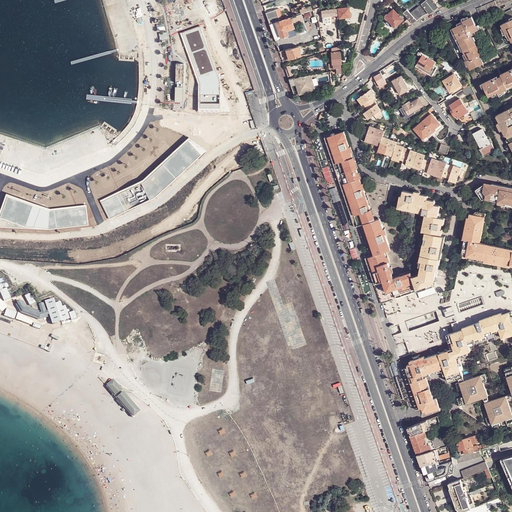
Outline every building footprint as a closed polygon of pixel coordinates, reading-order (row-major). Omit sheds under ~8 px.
[(413,23),(414,24),(418,20),(424,16),(430,13),(433,12),(439,7),(436,3),(439,1),(438,0),(428,0),(423,5),(412,14),(408,10),(404,13),(408,18),(413,23)] [(478,8),(480,13),(497,6),(495,1),(478,8)] [(339,9),(340,18),(346,18),(351,17),(351,16),(352,14),(351,13),(350,12),(349,7),(339,9)] [(266,13),(270,24),(276,22),(280,21),(279,16),(278,15),(276,10),(266,13)] [(396,28),(404,20),(394,10),(391,12),(389,14),(386,17),(389,21),(392,24),(396,28)] [(276,22),(281,38),(289,35),(287,31),(295,28),(292,21),(303,18),(302,14),(297,16),(297,15),(291,17),(283,20),(280,21),(276,22)] [(456,33),(464,50),(477,43),(476,40),(474,36),(473,35),(474,34),(474,33),(474,32),(476,31),(479,29),(479,28),(477,25),(473,15),(470,17),(463,20),(464,22),(458,25),(453,27),(454,28),(456,33)] [(483,82),(494,77),(496,76),(496,77),(498,75),(499,76),(502,75),(502,73),(511,67),(511,39),(511,38),(510,38),(507,33),(506,33),(503,28),(504,27),(502,24),(508,21),(505,15),(486,24),(503,58),(485,66),(483,63),(477,66),(471,69),(470,70),(481,92),(486,89),(485,86),(483,87),(482,83),(483,82)] [(511,18),(511,19),(508,21),(502,24),(504,27),(507,33),(508,32),(511,38),(511,39),(511,18)] [(270,24),(275,40),(281,38),(276,22),(270,24)] [(200,26),(180,33),(198,84),(199,112),(231,112),(200,26)] [(146,28),(138,29),(141,45),(149,43),(146,28)] [(463,50),(464,50),(456,33),(455,34),(463,50)] [(465,54),(467,59),(466,60),(469,65),(471,69),(477,66),(483,63),(485,63),(483,59),(482,57),(483,56),(477,43),(464,50),(466,53),(465,54)] [(286,50),(289,60),(301,56),(299,47),(286,50)] [(339,68),(339,77),(343,77),(342,64),(342,63),(341,58),(341,52),(332,52),(333,63),(333,64),(333,68),(339,68)] [(425,72),(432,76),(434,74),(437,67),(433,65),(435,62),(423,55),(417,65),(416,67),(420,69),(425,72)] [(449,63),(445,61),(443,64),(446,66),(444,70),(448,72),(456,68),(449,63)] [(502,75),(508,87),(511,85),(511,67),(502,73),(502,75)] [(379,85),(386,82),(381,73),(375,76),(374,77),(379,85)] [(450,91),(450,92),(462,85),(458,78),(456,76),(455,74),(442,82),(443,84),(443,85),(445,88),(447,87),(450,91)] [(289,80),(295,96),(314,90),(311,75),(289,80)] [(499,76),(497,78),(496,77),(496,76),(494,77),(483,82),(485,86),(486,89),(490,96),(493,94),(499,92),(500,93),(506,90),(509,88),(508,87),(502,75),(499,76)] [(408,86),(406,83),(402,76),(393,81),(401,95),(410,90),(409,89),(408,86)] [(463,85),(465,88),(463,89),(467,96),(471,93),(473,95),(475,94),(475,93),(471,85),(469,81),(463,85)] [(364,104),(375,95),(376,95),(371,89),(358,98),(362,104),(364,104)] [(374,101),(378,99),(375,95),(364,104),(367,107),(374,101)] [(405,116),(406,119),(416,113),(415,111),(424,106),(420,98),(418,99),(413,102),(412,103),(411,101),(404,105),(405,107),(401,109),(405,116)] [(457,115),(468,108),(461,98),(451,105),(451,104),(450,105),(451,106),(454,110),(457,115)] [(376,104),(374,101),(367,107),(368,109),(376,104)] [(377,103),(376,104),(368,109),(364,113),(368,119),(374,114),(380,110),(382,109),(377,103)] [(511,107),(497,115),(500,122),(499,122),(503,130),(507,138),(509,138),(511,135),(511,107)] [(469,111),(468,108),(457,115),(455,117),(456,117),(457,118),(459,118),(469,111)] [(423,121),(433,132),(436,130),(436,129),(441,124),(432,114),(429,116),(426,112),(420,117),(423,121)] [(433,132),(423,121),(415,128),(424,139),(429,134),(430,135),(433,132)] [(373,143),(378,128),(371,125),(370,128),(369,128),(366,136),(365,140),(373,143)] [(407,139),(409,136),(411,133),(407,130),(401,127),(397,130),(396,133),(402,137),(407,139)] [(384,134),(385,130),(378,128),(373,143),(380,145),(383,136),(384,134)] [(481,149),(484,156),(485,155),(495,149),(492,142),(491,143),(483,128),(475,133),(473,134),(481,148),(480,148),(480,150),(481,149)] [(357,167),(353,157),(352,152),(350,146),(345,131),(331,136),(339,161),(346,182),(361,224),(364,223),(371,244),(374,255),(371,256),(380,282),(383,281),(385,281),(394,278),(394,277),(392,272),(390,267),(389,262),(387,256),(385,251),(391,249),(388,239),(386,234),(384,228),(381,218),(376,219),(375,220),(371,209),(364,188),(362,183),(361,178),(359,172),(357,167)] [(331,136),(325,138),(341,184),(346,182),(339,161),(331,136)] [(383,136),(380,145),(378,151),(385,154),(391,138),(383,136)] [(206,151),(188,138),(142,181),(100,201),(109,219),(155,198),(206,151)] [(398,141),(391,138),(385,154),(393,156),(397,143),(398,142),(398,141)] [(397,143),(393,156),(392,159),(399,161),(400,159),(403,150),(405,146),(397,143)] [(440,151),(448,154),(450,147),(442,144),(440,151)] [(411,149),(410,153),(406,162),(406,164),(413,167),(419,151),(411,149)] [(426,154),(419,151),(413,167),(421,169),(421,168),(425,158),(426,154)] [(433,157),(431,161),(428,170),(427,173),(434,175),(440,160),(433,157)] [(447,162),(440,160),(434,175),(442,178),(443,176),(446,167),(447,162)] [(449,180),(456,183),(459,176),(462,177),(465,170),(461,169),(461,167),(454,165),(453,169),(449,168),(446,177),(449,179),(449,180)] [(341,184),(355,226),(361,224),(346,182),(341,184)] [(511,187),(506,186),(497,184),(496,185),(495,187),(493,186),(493,185),(485,183),(476,189),(479,194),(480,193),(484,199),(485,198),(494,200),(494,198),(499,199),(499,201),(503,201),(503,202),(510,204),(511,203),(511,187)] [(422,231),(426,232),(424,237),(427,238),(425,243),(423,243),(420,260),(421,260),(422,261),(421,266),(420,274),(413,276),(416,286),(417,288),(435,282),(436,274),(438,264),(444,235),(442,235),(440,235),(441,229),(442,223),(444,218),(438,216),(440,205),(435,204),(436,200),(427,198),(426,198),(427,194),(421,193),(415,192),(403,190),(402,195),(400,205),(398,205),(398,207),(423,213),(425,214),(422,231)] [(88,225),(87,205),(49,209),(6,193),(0,210),(0,227),(48,230),(88,225)] [(467,257),(485,260),(510,265),(511,265),(511,235),(497,233),(497,231),(502,204),(484,200),(482,201),(481,205),(480,214),(477,213),(476,213),(474,214),(473,216),(470,216),(469,218),(465,241),(463,253),(463,254),(464,255),(467,257)] [(438,264),(436,274),(435,282),(417,288),(418,291),(436,285),(438,273),(439,269),(445,236),(444,235),(438,264)] [(366,258),(375,284),(380,282),(371,256),(366,258)] [(393,290),(394,292),(416,286),(413,276),(411,271),(394,277),(394,278),(385,281),(388,288),(392,287),(393,290)] [(385,281),(383,281),(386,292),(393,290),(392,287),(388,288),(385,281)] [(418,291),(417,288),(416,286),(394,292),(396,299),(414,293),(418,291)] [(447,309),(443,310),(446,318),(449,317),(455,315),(452,307),(447,309)] [(39,313),(26,308),(25,313),(37,317),(39,313)] [(65,316),(66,311),(61,310),(61,311),(59,310),(55,310),(55,309),(50,311),(50,312),(48,313),(46,308),(41,310),(45,319),(49,317),(49,316),(51,315),(52,316),(57,314),(56,313),(58,313),(60,313),(60,315),(65,316)] [(499,328),(502,337),(511,334),(511,318),(510,311),(502,314),(481,321),(482,323),(485,332),(492,330),(493,331),(499,328)] [(481,319),(481,321),(502,314),(502,313),(502,312),(481,319)] [(463,327),(464,329),(482,323),(481,321),(463,327)] [(448,328),(449,334),(461,330),(458,322),(457,322),(455,323),(452,323),(453,326),(452,327),(448,328)] [(464,329),(467,340),(474,338),(475,339),(486,335),(485,332),(482,323),(464,329)] [(406,364),(406,367),(407,368),(406,369),(411,382),(412,384),(413,389),(416,395),(417,399),(420,409),(421,412),(423,411),(426,410),(427,413),(433,411),(440,408),(439,406),(436,397),(434,398),(432,394),(431,390),(428,379),(427,377),(426,376),(426,373),(433,371),(438,370),(443,368),(444,368),(446,373),(446,374),(446,375),(448,381),(454,379),(459,378),(463,376),(461,370),(460,366),(459,363),(459,362),(457,356),(471,351),(467,340),(464,329),(461,330),(449,334),(451,338),(452,340),(454,348),(452,349),(425,358),(424,356),(420,357),(415,359),(410,360),(407,361),(408,364),(406,364)] [(446,374),(446,373),(444,368),(443,368),(438,370),(438,372),(439,375),(440,376),(446,374)] [(405,384),(408,383),(409,383),(411,382),(406,369),(404,370),(403,370),(401,371),(405,384)] [(488,395),(481,374),(471,377),(465,380),(460,381),(462,388),(465,395),(467,402),(484,397),(488,395)] [(141,411),(124,390),(123,390),(114,379),(107,384),(133,417),(141,411)] [(420,409),(417,399),(416,395),(413,389),(411,390),(410,390),(407,391),(409,397),(411,400),(414,411),(417,410),(420,409)] [(459,398),(461,405),(467,402),(465,395),(459,397),(459,398)] [(486,402),(490,416),(493,423),(500,421),(507,418),(511,416),(511,409),(508,399),(507,395),(490,401),(486,402)] [(428,420),(431,429),(442,426),(439,416),(429,420),(428,420)] [(408,427),(411,435),(426,430),(431,429),(428,420),(426,421),(421,422),(408,427)] [(411,435),(418,455),(433,450),(436,450),(448,446),(449,446),(444,432),(431,436),(430,432),(427,433),(426,430),(411,435)] [(478,435),(470,437),(472,444),(480,442),(478,435)] [(458,441),(461,454),(474,451),(473,447),(472,444),(470,437),(458,441)] [(474,451),(480,449),(483,448),(489,446),(488,442),(483,444),(483,445),(482,445),(479,446),(478,445),(473,447),(474,451)] [(461,454),(456,456),(458,463),(483,455),(480,449),(474,451),(461,454)] [(418,455),(422,465),(436,461),(435,457),(436,457),(435,455),(434,453),(433,450),(418,455)] [(436,461),(422,465),(428,482),(440,478),(453,473),(453,472),(454,470),(454,466),(452,457),(451,457),(440,460),(436,461)] [(489,468),(486,461),(462,471),(464,478),(485,469),(489,468)] [(458,508),(459,511),(461,511),(472,508),(467,496),(468,496),(468,493),(467,491),(466,491),(461,479),(459,480),(459,479),(458,480),(452,482),(451,482),(452,483),(449,483),(451,488),(450,488),(457,508),(458,508)]
